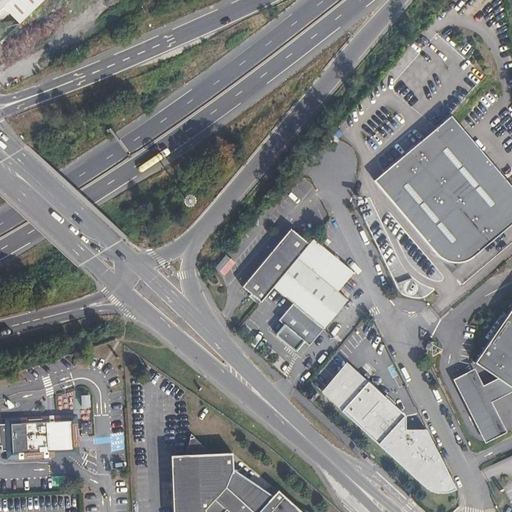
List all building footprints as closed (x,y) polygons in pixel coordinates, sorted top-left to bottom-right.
[(19,24),(43,0),(0,0),(0,21),(9,13),(19,24)] [(511,187),(450,115),(374,180),(433,250),(440,256),(447,260),(460,261),(473,256),(511,222),(511,187)] [(258,304),(309,244),(290,229),(242,286),(250,293),(248,296),(258,305),(258,304)] [(309,244),(258,304),(270,314),(284,296),(324,328),(348,299),(337,291),(353,272),(313,239),(309,244)] [(226,255),(214,268),(224,276),(235,263),(226,255)] [(511,387),(511,307),(474,362),(497,378),(511,387)] [(302,350),(306,354),(314,345),(285,322),(267,343),(275,350),(279,346),(295,359),(302,350)] [(296,367),(306,354),(302,350),(295,359),(279,346),(275,350),(296,367)] [(322,392),(342,410),(368,382),(346,363),(322,392)] [(483,385),(474,368),(453,379),(485,443),(506,432),(491,401),(511,391),(511,387),(497,378),(483,385)] [(368,382),(342,410),(423,485),(430,490),(434,492),(437,493),(445,494),(450,494),(457,492),(426,429),(407,430),(405,416),(368,382)] [(0,445),(2,446),(2,451),(8,450),(8,454),(78,450),(76,415),(6,419),(6,424),(0,424),(0,445)] [(185,455),(211,454),(191,434),(185,455)] [(231,453),(211,454),(185,455),(171,456),(173,511),(300,511),(278,491),(267,502),(232,470),(231,453)]
